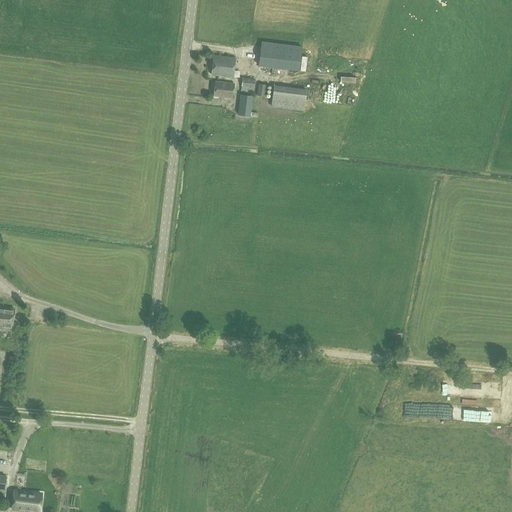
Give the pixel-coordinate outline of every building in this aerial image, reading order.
[(301,47),(261,42),(259,66),(298,70),(301,47)] [(211,75),(233,78),(235,58),(213,56),(211,73),(211,75)] [(240,95),(253,96),(255,79),(242,78),(240,95)] [(215,81),(213,96),(232,98),(234,84),(215,81)] [(266,85),(258,84),(256,96),(265,97),(266,85)] [(305,91),(273,87),(270,107),(302,111),(305,91)] [(340,89),(336,106),(348,108),(351,91),(340,89)] [(309,90),(308,99),(316,100),(317,91),(309,90)] [(251,113),(253,96),(240,95),(237,115),(250,117),(251,113)] [(14,309),(0,307),(0,328),(12,329),(14,309)] [(498,403),(498,395),(461,396),(461,405),(498,403)] [(431,414),(439,413),(438,402),(417,403),(418,412),(431,412),(431,414)] [(77,511),(78,480),(60,480),(59,511),(77,511)] [(28,493),(14,491),(12,509),(26,511),(28,493)] [(26,511),(37,511),(39,511),(42,494),(28,493),(26,511)]
